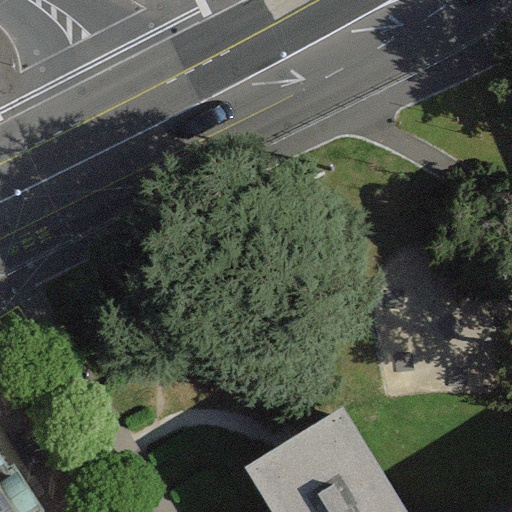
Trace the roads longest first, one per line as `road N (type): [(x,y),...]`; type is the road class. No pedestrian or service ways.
road 1 (primary): [(136,132),(395,0)]
road 2 (residential): [(32,0),(94,55),(136,132)]
road 3 (primary): [(0,202),(136,132)]
